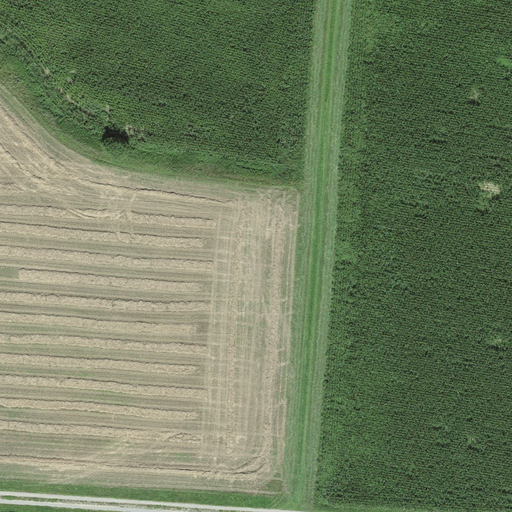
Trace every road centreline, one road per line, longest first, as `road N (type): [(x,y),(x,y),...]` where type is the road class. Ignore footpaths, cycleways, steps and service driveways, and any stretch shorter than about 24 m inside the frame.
road 1 (track): [(337,0),(296,511)]
road 2 (track): [(0,496),(281,511)]
